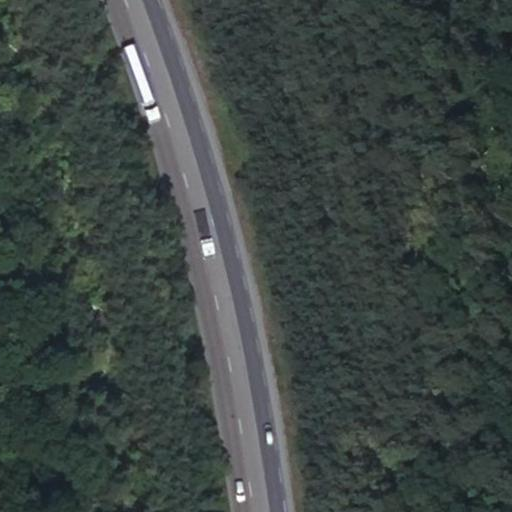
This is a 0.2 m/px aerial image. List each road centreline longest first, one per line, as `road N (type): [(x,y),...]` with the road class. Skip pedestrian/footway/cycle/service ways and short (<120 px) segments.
road 1 (secondary): [(276,511),(225,233),(151,0)]
road 2 (secondary): [(120,0),(197,246),(245,511)]
